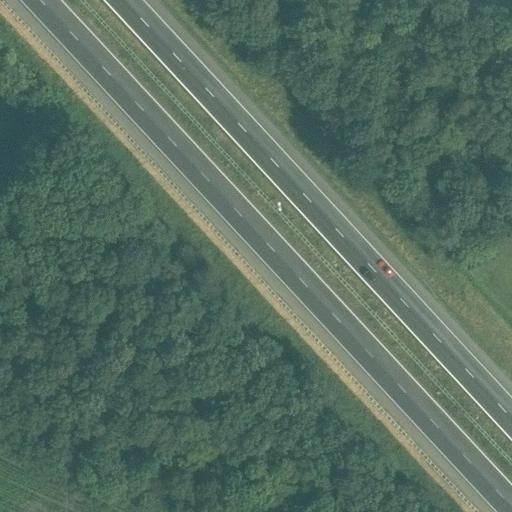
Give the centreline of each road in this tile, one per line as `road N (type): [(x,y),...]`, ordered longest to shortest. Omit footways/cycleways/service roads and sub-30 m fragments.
road 1 (motorway): [(36,0),(510,511)]
road 2 (motorway): [(511,422),(121,0)]
